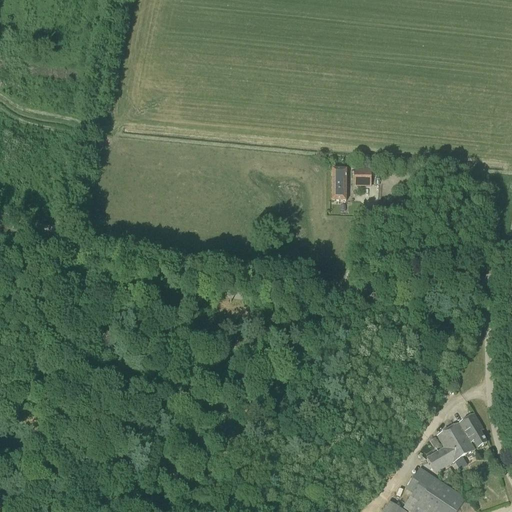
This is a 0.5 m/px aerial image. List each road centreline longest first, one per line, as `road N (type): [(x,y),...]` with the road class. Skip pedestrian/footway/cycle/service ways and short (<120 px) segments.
road 1 (unclassified): [(483,279),(275,296),(73,250),(67,223),(116,0)]
road 2 (unclassified): [(511,476),(491,402),(483,279)]
road 3 (track): [(0,384),(70,247)]
